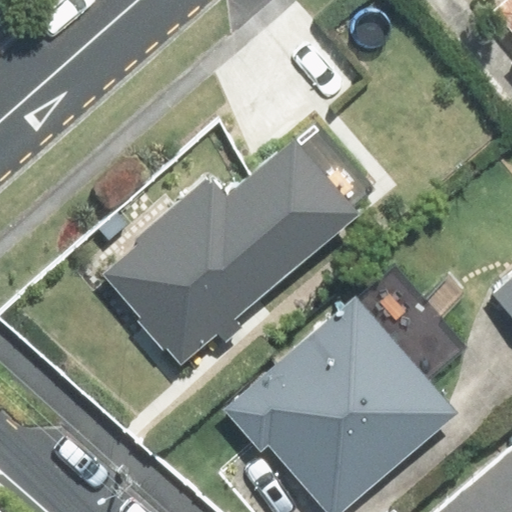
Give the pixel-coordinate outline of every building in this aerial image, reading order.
[(511,0),(496,0),(493,4),(511,25),(511,56),(511,58),(511,59),(511,0)] [(185,358),(362,204),(294,127),(226,186),(212,170),(103,266),(185,358)] [(511,271),(494,287),(511,307),(511,271)] [(231,395),(333,511),(337,511),(460,405),(356,287),(231,395)] [(511,511),(511,438),(427,511),(402,511),(394,502),(382,511),(511,511)]
